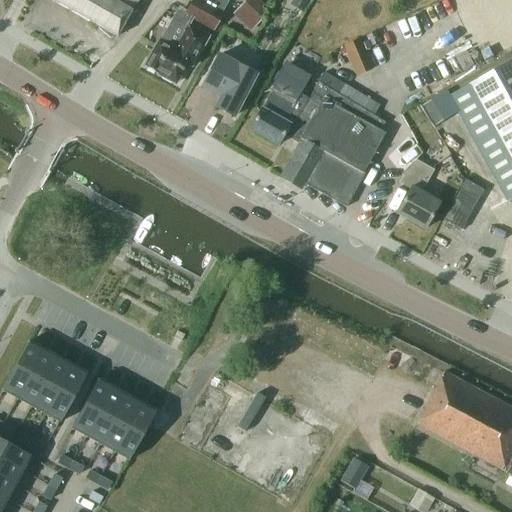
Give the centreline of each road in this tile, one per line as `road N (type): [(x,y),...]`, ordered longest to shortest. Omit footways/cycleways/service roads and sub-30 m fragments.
road 1 (secondary): [(511,346),(236,208),(66,110)]
road 2 (residential): [(19,277),(172,361)]
road 3 (residential): [(0,224),(66,110)]
